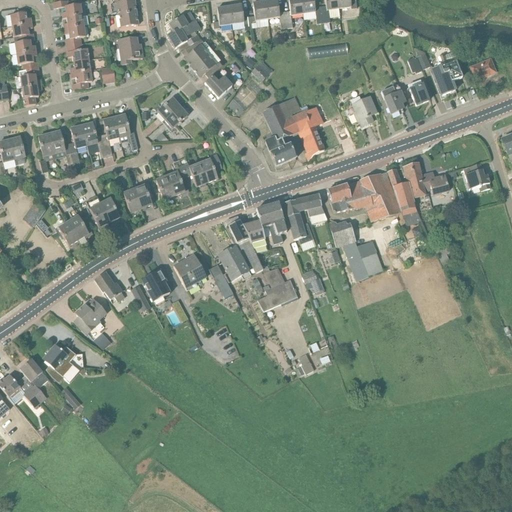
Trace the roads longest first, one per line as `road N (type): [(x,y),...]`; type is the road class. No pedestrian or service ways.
road 1 (secondary): [(0,333),(135,243),(265,193)]
road 2 (secondary): [(265,193),(481,116)]
road 3 (residential): [(265,193),(242,146),(170,70)]
